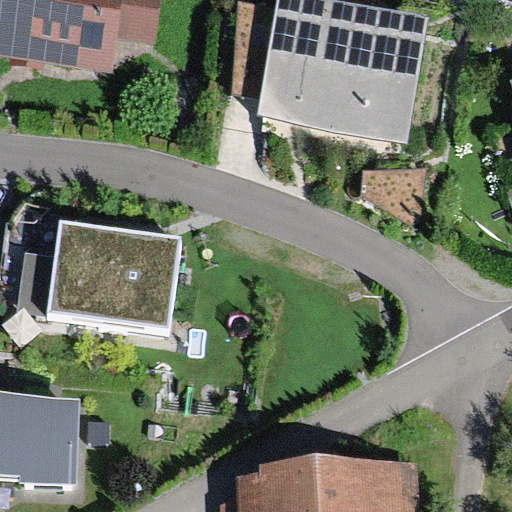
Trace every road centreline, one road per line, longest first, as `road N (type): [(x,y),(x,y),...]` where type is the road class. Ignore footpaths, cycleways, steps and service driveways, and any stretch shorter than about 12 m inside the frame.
road 1 (residential): [(0,156),(161,175),(328,232),(412,278),(473,348)]
road 2 (residential): [(473,348),(180,511)]
road 3 (track): [(473,348),(479,404),(463,511)]
